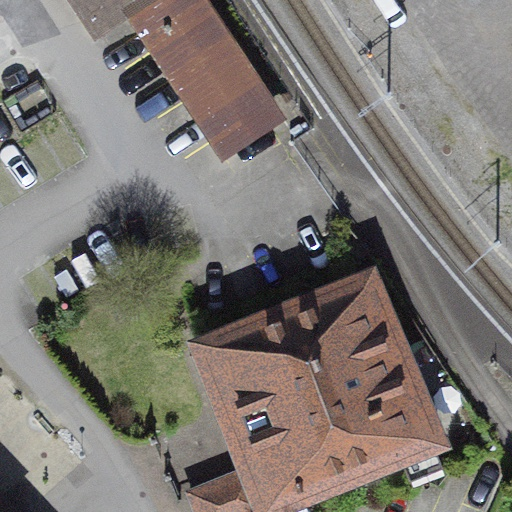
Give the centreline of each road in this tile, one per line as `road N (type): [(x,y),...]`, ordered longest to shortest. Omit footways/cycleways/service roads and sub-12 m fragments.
road 1 (residential): [(0,248),(141,163),(34,0)]
road 2 (residential): [(134,511),(100,443),(0,318)]
